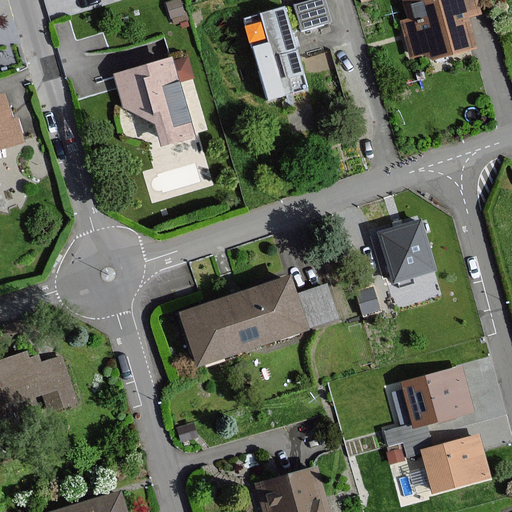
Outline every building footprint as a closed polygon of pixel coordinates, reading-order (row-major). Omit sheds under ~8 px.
[(323,0),(318,0),(297,6),(303,29),(329,21),(323,0)] [(445,48),(447,55),(477,46),(468,16),(477,14),(473,0),(403,0),(408,19),(401,21),(412,58),(445,48)] [(247,20),(269,99),(306,89),(284,10),(247,20)] [(126,105),(158,125),(163,143),(195,134),(173,58),(117,74),(126,105)] [(0,96),(0,146),(24,139),(17,118),(13,119),(5,95),(0,96)] [(383,235),(396,280),(435,269),(421,223),(383,235)] [(292,277),(186,313),(202,362),(335,318),(325,287),(298,296),(292,277)] [(28,352),(0,361),(0,426),(76,400),(62,358),(41,365),(38,356),(30,359),(28,352)] [(471,410),(460,369),(404,384),(415,425),(471,410)] [(425,451),(436,491),(490,476),(478,436),(425,451)] [(259,485),(267,511),(328,511),(316,468),(259,485)] [(127,511),(121,492),(53,511),(127,511)]
